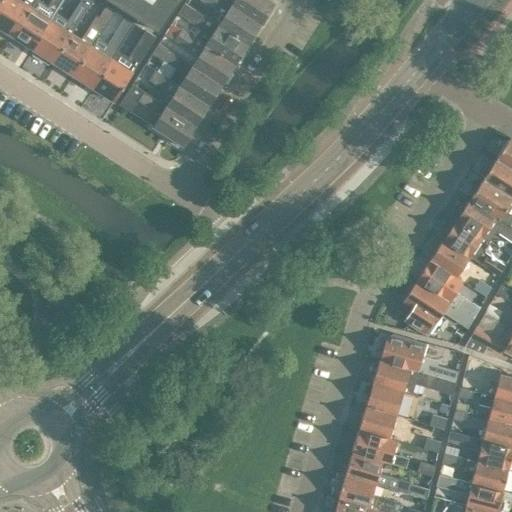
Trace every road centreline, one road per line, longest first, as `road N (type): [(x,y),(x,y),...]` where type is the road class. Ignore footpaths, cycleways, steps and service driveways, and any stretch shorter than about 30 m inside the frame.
road 1 (tertiary): [(53,414),(347,137),(409,64)]
road 2 (residential): [(300,511),(364,286),(487,106)]
road 3 (residential): [(0,72),(177,181),(297,0)]
